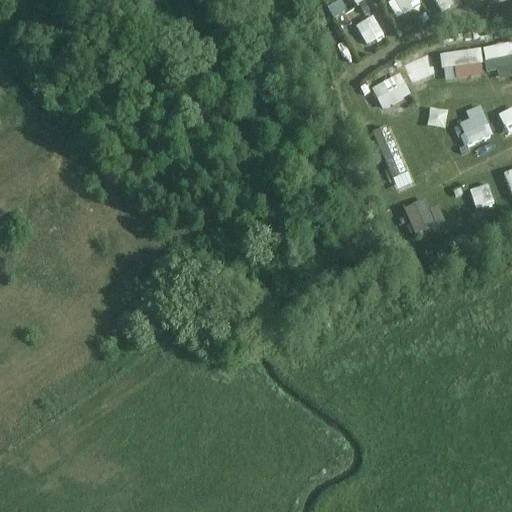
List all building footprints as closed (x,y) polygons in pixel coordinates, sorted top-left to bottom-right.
[(377,0),(383,10),(400,0),(377,0)] [(432,0),(440,13),(448,8),(443,0),(432,0)] [(355,28),(367,49),(374,44),(363,23),(355,28)] [(483,51),(486,63),(511,57),(511,48),(511,45),(483,51)] [(442,72),(483,66),(481,51),(440,57),(442,72)] [(435,64),(430,53),(402,65),(407,76),(435,64)] [(371,91),(376,100),(405,85),(400,76),(371,91)] [(511,99),(510,95),(490,104),(499,124),(511,118),(511,99)] [(472,96),(458,101),(461,111),(452,115),(459,135),(482,126),(472,96)] [(438,118),(439,100),(421,99),(420,117),(438,118)] [(385,170),(399,166),(386,126),(372,131),(385,170)] [(467,147),(490,137),(487,128),(463,138),(467,147)] [(511,172),(503,176),(511,198),(511,172)] [(482,175),(473,177),(478,196),(486,194),(482,175)] [(414,208),(405,212),(415,236),(424,232),(414,208)]
